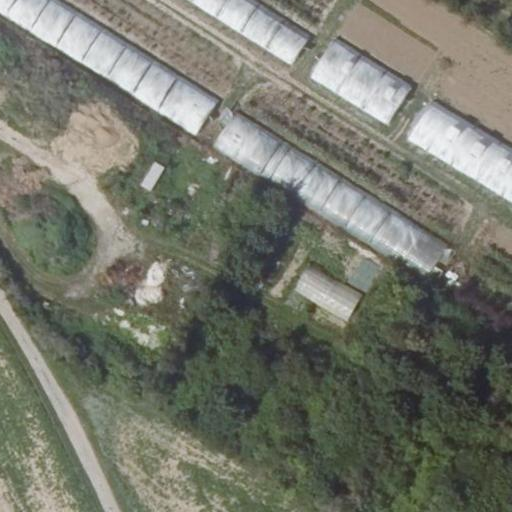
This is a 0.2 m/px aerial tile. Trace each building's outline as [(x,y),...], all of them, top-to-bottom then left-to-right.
[(0,0),(0,16),(198,130),(217,98),(45,0),(0,0)] [(252,0),(188,0),(292,63),(310,35),(252,0)] [(392,121),(410,83),(327,44),(309,82),(392,121)] [(231,116),(212,147),(426,276),(445,244),(231,116)] [(152,191),(163,165),(151,161),(140,186),(152,191)]
